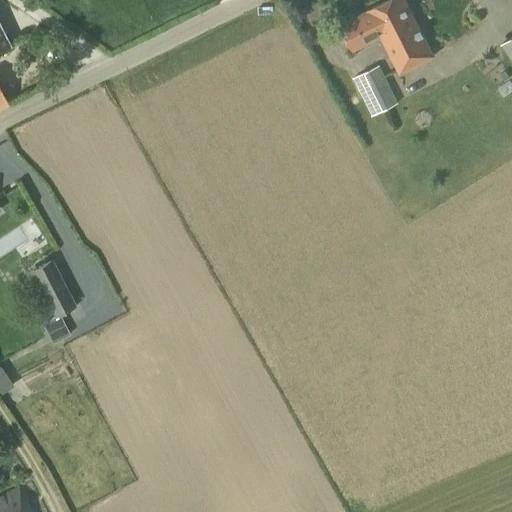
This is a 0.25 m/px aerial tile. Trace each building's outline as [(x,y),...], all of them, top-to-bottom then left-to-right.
[(388,0),(368,10),(380,36),(399,73),(434,55),(406,0),(388,0)] [(352,50),(380,36),(368,10),(339,24),(352,50)] [(0,48),(8,45),(0,28),(0,48)] [(511,58),(511,37),(502,44),(511,58)] [(398,103),(379,65),(351,80),(346,71),(334,76),(350,109),(376,96),(383,111),(398,103)] [(28,223),(0,242),(0,266),(40,240),(28,223)] [(53,317),(75,305),(49,259),(28,271),(53,317)] [(0,511),(30,511),(16,486),(0,495),(0,511)]
